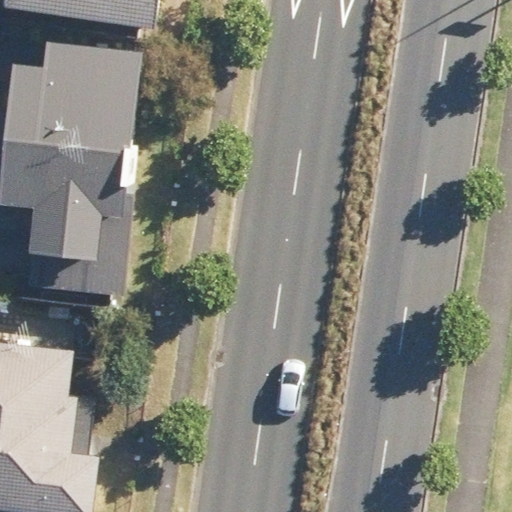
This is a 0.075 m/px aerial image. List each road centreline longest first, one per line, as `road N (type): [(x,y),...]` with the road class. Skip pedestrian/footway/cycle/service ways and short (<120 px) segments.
road 1 (secondary): [(455,0),(381,511)]
road 2 (secondary): [(248,511),(317,0)]
